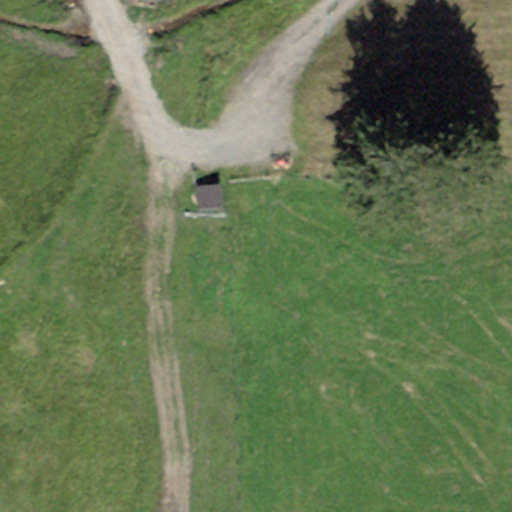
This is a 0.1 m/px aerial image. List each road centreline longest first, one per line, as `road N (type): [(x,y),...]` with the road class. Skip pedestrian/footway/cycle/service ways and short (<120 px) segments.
road 1 (track): [(341,0),(272,53),(222,152),(158,155),(85,0)]
road 2 (track): [(158,155),(142,315),(162,511)]
